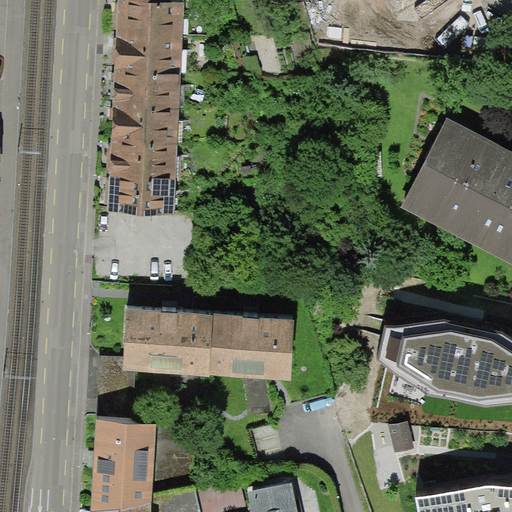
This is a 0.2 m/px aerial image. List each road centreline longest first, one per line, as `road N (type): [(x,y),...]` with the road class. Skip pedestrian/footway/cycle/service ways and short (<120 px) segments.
road 1 (tertiary): [(46,511),(76,0)]
road 2 (residential): [(0,238),(15,0)]
